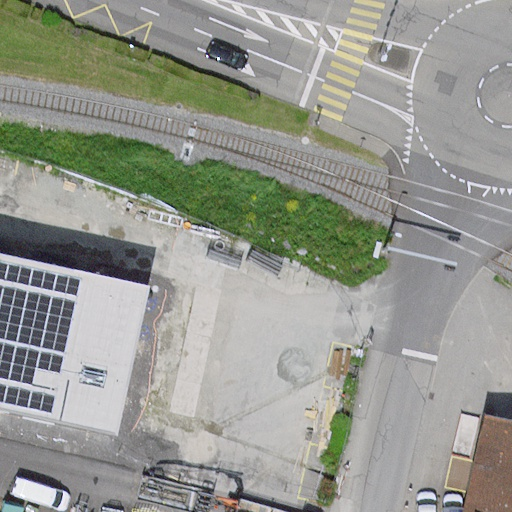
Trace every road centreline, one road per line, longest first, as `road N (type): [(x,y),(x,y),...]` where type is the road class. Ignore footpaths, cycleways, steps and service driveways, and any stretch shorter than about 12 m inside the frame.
road 1 (tertiary): [(375,511),(423,303),(473,163)]
road 2 (unknown): [(307,511),(0,438)]
road 3 (tertiary): [(201,0),(445,135)]
road 4 (tertiary): [(473,33),(258,0)]
